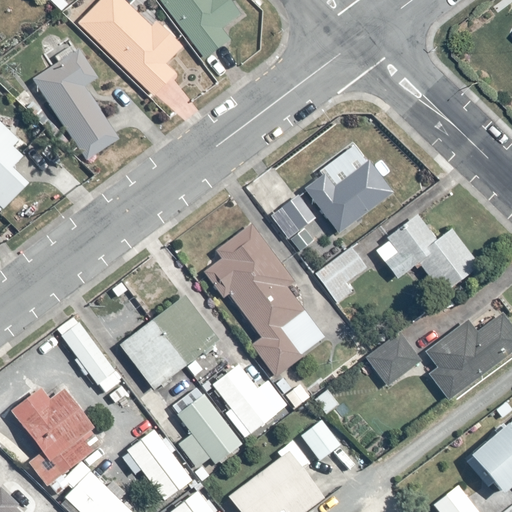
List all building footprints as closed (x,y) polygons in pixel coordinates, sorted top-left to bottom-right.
[(151,25),(124,0),(99,0),(77,23),(155,97),(177,74),(166,64),(183,46),(156,20),(151,25)] [(159,0),(206,60),(231,40),(223,30),(244,13),(233,0),(159,0)] [(72,41),(51,55),(56,62),(32,78),(86,159),(119,137),(85,85),(96,78),(72,41)] [(0,211),(2,213),(30,184),(14,168),(24,157),(14,147),(19,142),(0,123),(0,211)] [(392,194),(354,143),(320,169),(324,175),(306,188),(340,233),(392,194)] [(315,244),(304,227),(316,219),(300,194),(281,206),(297,231),(288,237),(299,254),(315,244)] [(439,241),(418,215),(375,250),(398,279),(419,262),(445,294),(481,265),(453,230),(439,241)] [(291,386),(282,374),(327,340),(298,301),(285,285),(295,278),(273,249),(254,223),(215,253),(219,259),(204,270),(225,298),(230,295),(259,334),(255,338),(248,343),(276,379),(272,382),(292,408),(307,397),(296,382),(291,386)] [(366,267),(349,245),(314,273),(337,302),(352,290),(346,283),(366,267)] [(221,340),(186,294),(120,344),(155,390),(221,340)] [(511,353),(511,324),(502,311),(478,329),(469,317),(423,352),(435,369),(429,374),(449,400),(511,353)] [(121,380),(74,316),(56,329),(103,393),(121,380)] [(421,362),(400,333),(366,358),(387,387),(421,362)] [(257,387),(236,360),(208,381),(230,409),(224,413),(244,439),(287,406),(267,380),(257,387)] [(82,461),(96,451),(86,437),(97,430),(60,379),(14,412),(43,452),(28,462),(46,487),(47,488),(49,486),(57,495),(70,484),(74,489),(64,497),(79,511),(132,511),(119,499),(126,493),(113,480),(106,487),(82,461)] [(242,444),(196,385),(169,405),(192,435),(178,446),(195,469),(209,458),(215,465),(242,444)] [(340,404),(326,387),(313,398),(326,415),(340,404)] [(340,445),(320,417),(299,433),(320,460),(340,445)] [(511,419),(473,456),(508,494),(511,490),(511,419)] [(192,481),(155,429),(120,455),(134,473),(140,468),(164,501),(192,481)] [(308,462),(292,439),(278,449),(283,456),(229,496),(240,511),(304,511),(324,498),(301,467),(308,462)] [(477,511),(457,484),(432,502),(439,511),(477,511)] [(0,511),(26,511),(0,486),(0,511)] [(198,489),(167,511),(215,511),(216,511),(198,489)]
